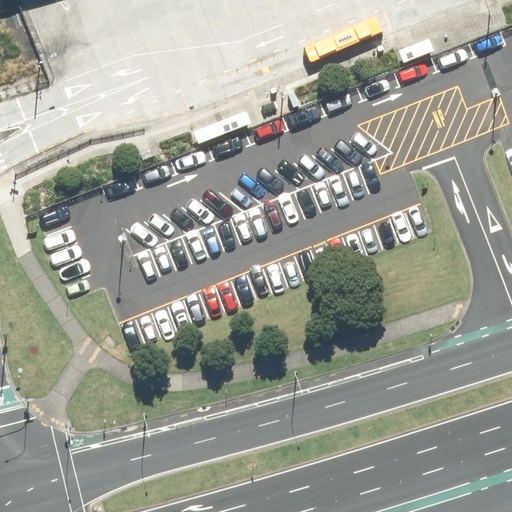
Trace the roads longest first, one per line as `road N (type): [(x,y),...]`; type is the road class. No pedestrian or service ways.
road 1 (primary): [(0,492),(511,347)]
road 2 (primary): [(511,439),(278,511)]
